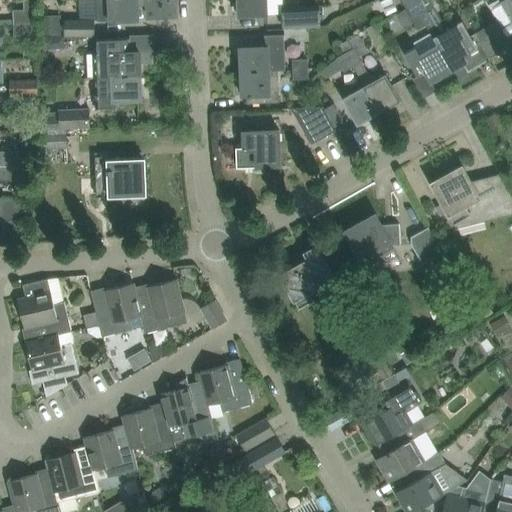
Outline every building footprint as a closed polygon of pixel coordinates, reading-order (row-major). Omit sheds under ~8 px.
[(38,23),(36,0),(24,0),(25,8),(13,8),(14,24),(38,23)] [(111,21),(119,20),(139,20),(138,0),(97,0),(98,21),(111,21)] [(238,0),(239,16),(267,15),(266,0),(238,0)] [(404,5),(406,8),(411,17),(419,12),(427,25),(432,34),(434,38),(449,30),(432,1),(431,0),(411,0),(404,5)] [(511,22),(511,0),(504,0),(501,2),(511,22)] [(318,7),(284,9),(285,29),(319,27),(318,7)] [(419,12),(411,17),(418,30),(427,25),(419,12)] [(95,36),(94,20),(66,21),(66,37),(95,36)] [(476,33),(480,41),(502,28),(498,21),(486,27),(476,33)] [(449,30),(434,38),(453,70),(464,64),(468,71),(478,66),(470,52),(477,48),(462,22),(449,30)] [(38,23),(14,24),(14,38),(38,37),(38,23)] [(507,37),(502,28),(480,41),(482,43),(491,58),(503,51),(498,42),(507,37)] [(340,44),(345,54),(352,66),(360,61),(358,57),(369,51),(358,33),(340,44)] [(415,44),(417,48),(406,55),(418,76),(426,72),(432,82),(453,70),(434,38),(432,34),(415,44)] [(286,70),(285,35),(265,35),(265,47),(241,48),(241,71),(278,69),(278,70),(286,70)] [(98,53),(87,54),(88,78),(95,78),(141,76),(141,62),(151,62),(150,51),(140,52),(130,52),(129,39),(98,40),(98,53)] [(344,70),(352,66),(345,54),(337,58),(344,70)] [(293,60),(293,69),(308,68),(307,59),(293,60)] [(360,61),(352,66),(365,86),(365,87),(379,112),(400,100),(390,82),(386,74),(381,77),(378,71),(369,76),(360,61)] [(308,78),(308,68),(293,69),(294,79),(308,78)] [(278,69),(241,71),(242,96),(250,96),(250,103),(279,102),(278,70),(278,69)] [(95,78),(96,108),(117,107),(117,101),(142,100),(141,76),(95,78)] [(37,81),(9,81),(9,95),(37,95),(37,81)] [(379,112),(365,86),(344,98),(358,123),(379,112)] [(58,110),(45,111),(45,119),(46,131),(59,130),(90,128),(89,107),(58,108),(58,110)] [(324,137),(336,130),(326,113),(323,107),(292,108),(302,126),(312,144),(324,137)] [(281,165),(280,130),(244,131),(244,149),(238,149),(238,167),(254,166),(254,173),(266,173),(265,166),(281,165)] [(66,131),(41,131),(41,136),(42,149),(67,148),(66,135),(66,131)] [(0,165),(11,165),(16,165),(21,165),(21,149),(0,149),(0,165)] [(110,156),(96,157),(97,197),(130,195),(133,200),(142,199),(144,195),(146,194),(145,171),(147,171),(146,167),(145,167),(145,160),(142,160),(130,160),(110,161),(110,156)] [(0,180),(11,181),(11,165),(0,165),(0,180)] [(432,183),(442,201),(454,224),(470,215),(472,220),(507,211),(508,211),(508,210),(511,209),(511,192),(501,173),(489,180),(494,189),(480,197),(463,166),(432,183)] [(4,246),(19,245),(19,200),(4,200),(4,246)] [(401,245),(401,244),(400,224),(382,225),(376,214),(345,231),(371,278),(388,269),(379,253),(392,246),(401,245)] [(412,244),(424,264),(444,252),(429,227),(412,237),(412,244)] [(293,260),(278,268),(282,275),(295,300),(300,308),(314,301),(309,292),(335,278),(317,247),(314,240),(300,248),(303,254),(293,260)] [(64,302),(54,304),(48,279),(23,285),(26,298),(19,299),(25,328),(46,323),(49,335),(50,335),(50,336),(71,332),(64,302)] [(154,307),(141,311),(143,317),(141,317),(146,333),(188,323),(177,279),(149,286),(154,307)] [(130,319),(141,316),(141,317),(143,317),(141,311),(134,283),(106,290),(111,311),(97,314),(103,337),(133,330),(130,319)] [(202,308),(213,328),(227,321),(215,300),(202,308)] [(95,311),(84,314),(87,325),(98,323),(95,311)] [(502,318),(491,324),(498,337),(509,331),(502,318)] [(47,396),(67,385),(68,384),(66,377),(79,373),(74,354),(72,343),(76,343),(73,331),(71,332),(50,336),(50,335),(49,335),(49,336),(26,341),(32,370),(53,365),(56,378),(43,381),(47,396)] [(145,349),(128,359),(134,370),(151,360),(145,349)] [(495,363),(491,366),(493,374),(499,377),(503,374),(511,385),(511,384),(511,376),(507,368),(506,369),(500,359),(495,363)] [(199,372),(205,392),(208,404),(208,405),(209,404),(221,401),(224,412),(253,404),(247,382),(233,385),(228,365),(199,372)] [(161,394),(170,426),(170,427),(171,426),(175,440),(187,437),(186,433),(198,430),(199,435),(210,441),(219,439),(209,404),(208,405),(208,404),(205,392),(192,396),(187,378),(175,385),(176,390),(161,394)] [(378,445),(395,434),(412,424),(411,424),(404,411),(419,403),(407,382),(382,396),(389,408),(364,422),(378,445)] [(361,414),(355,403),(326,420),(332,431),(361,414)] [(157,429),(151,408),(123,416),(132,448),(132,449),(133,449),(145,446),(147,456),(177,448),(175,440),(171,426),(170,427),(170,426),(157,429)] [(267,419),(250,429),(238,436),(246,450),(275,433),(267,419)] [(385,454),(377,459),(390,482),(414,468),(424,461),(423,461),(411,440),(426,432),(420,421),(419,420),(411,424),(412,424),(395,434),(401,445),(385,454)] [(133,449),(132,449),(132,448),(119,451),(113,430),(85,437),(94,469),(94,470),(95,470),(107,467),(109,477),(139,469),(133,449)] [(252,471),(268,462),(286,452),(278,438),(244,458),(252,471)] [(222,449),(212,452),(215,464),(225,461),(222,449)] [(59,502),(60,502),(62,511),(66,511),(79,509),(76,498),(101,491),(95,470),(94,470),(94,469),(81,473),(75,452),(47,459),(55,491),(59,502)] [(407,511),(414,511),(423,507),(443,495),(457,486),(467,480),(446,464),(438,452),(423,461),(424,461),(414,468),(421,478),(396,492),(407,511)] [(486,504),(484,503),(490,478),(478,471),(466,488),(457,486),(457,487),(443,495),(423,507),(442,511),(483,511),(485,507),(486,504)] [(9,481),(16,511),(62,511),(60,502),(59,502),(55,491),(43,495),(37,474),(9,481)] [(490,478),(484,503),(486,504),(485,507),(496,510),(495,511),(511,511),(511,475),(506,474),(504,482),(490,478)] [(162,486),(150,493),(155,502),(167,494),(162,486)] [(146,493),(137,495),(140,505),(148,503),(146,493)] [(132,503),(126,506),(129,511),(134,511),(136,511),(132,503)]
